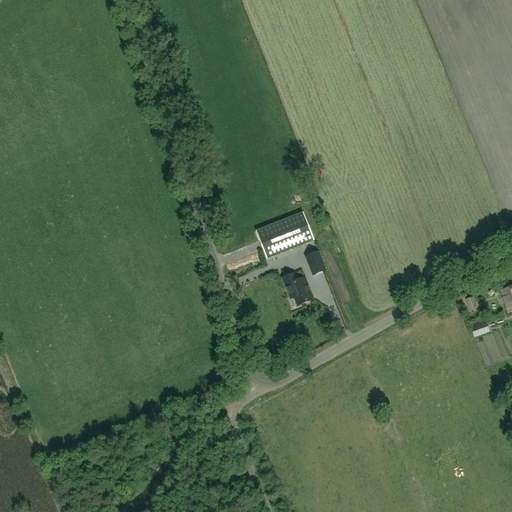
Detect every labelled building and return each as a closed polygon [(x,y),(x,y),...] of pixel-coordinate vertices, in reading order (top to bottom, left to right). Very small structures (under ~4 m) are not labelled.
[(303,213),(256,231),(267,259),(314,241),(303,213)] [(325,271),(318,252),(306,257),(313,275),(325,271)] [(294,298),(298,306),(313,300),(304,278),(297,281),(294,274),(283,278),(291,299),(294,298)] [(511,287),(501,290),(508,313),(511,311),(511,287)] [(469,311),(477,309),(473,297),(465,299),(469,311)] [(488,330),(484,321),(472,325),(475,334),(488,330)]
